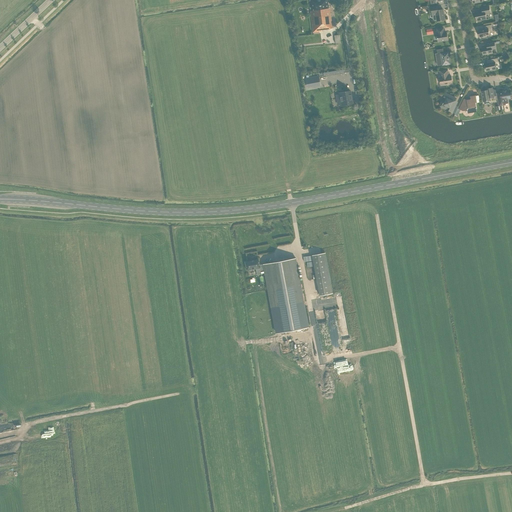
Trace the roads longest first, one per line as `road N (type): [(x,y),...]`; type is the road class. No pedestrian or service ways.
road 1 (primary): [(511,162),(207,212),(0,199)]
road 2 (track): [(376,216),(424,485)]
road 3 (track): [(346,508),(424,485),(511,474)]
road 4 (residential): [(397,161),(364,0)]
